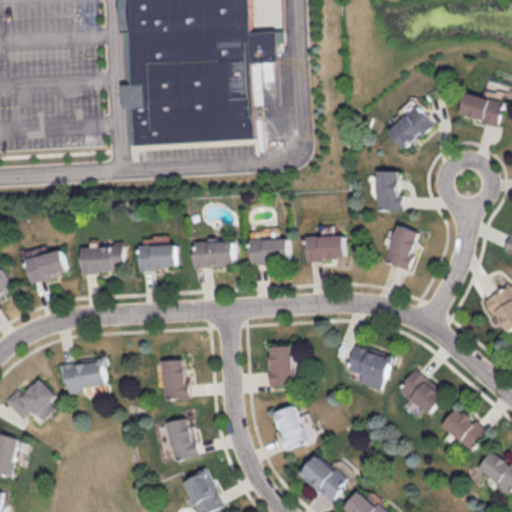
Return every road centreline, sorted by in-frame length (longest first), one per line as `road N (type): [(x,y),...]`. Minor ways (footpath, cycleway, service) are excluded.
road 1 (residential): [(0,350),(59,319),(356,301),(428,324),(511,394)]
road 2 (residential): [(227,308),(240,442),(285,511)]
road 3 (residential): [(428,324),(461,255),(470,184)]
